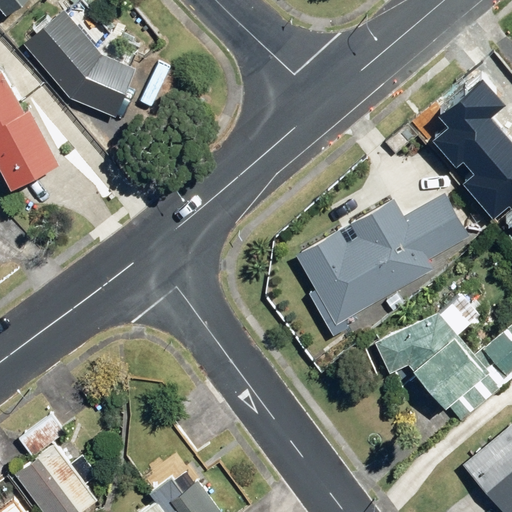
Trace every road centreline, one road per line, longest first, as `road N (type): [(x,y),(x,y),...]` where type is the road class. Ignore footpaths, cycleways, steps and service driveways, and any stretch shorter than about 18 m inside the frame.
road 1 (residential): [(344,511),(150,248)]
road 2 (secondary): [(325,101),(150,248)]
road 3 (secondary): [(150,248),(0,361)]
road 4 (secondary): [(325,101),(442,0)]
road 5 (tertiary): [(325,101),(220,0)]
